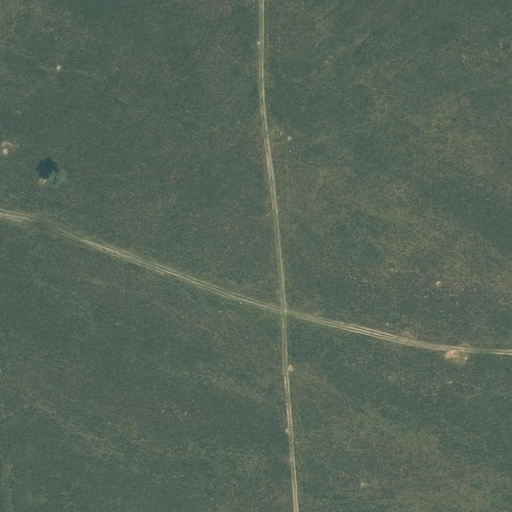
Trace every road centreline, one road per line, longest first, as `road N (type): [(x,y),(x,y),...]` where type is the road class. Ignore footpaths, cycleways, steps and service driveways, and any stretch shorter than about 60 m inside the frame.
road 1 (track): [(261,0),(260,87),(283,312)]
road 2 (track): [(283,312),(0,212)]
road 3 (track): [(511,352),(413,343),(283,312)]
road 4 (track): [(283,312),(294,511)]
